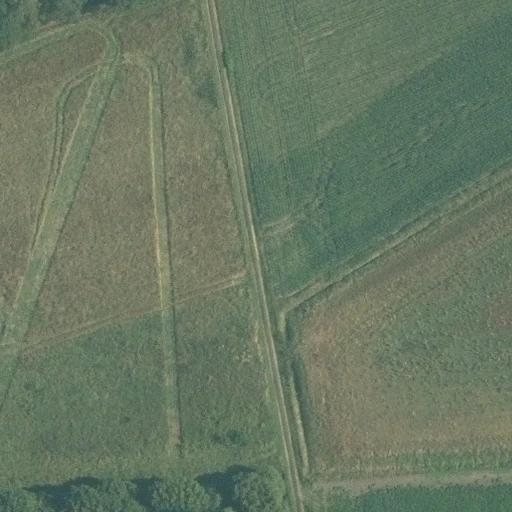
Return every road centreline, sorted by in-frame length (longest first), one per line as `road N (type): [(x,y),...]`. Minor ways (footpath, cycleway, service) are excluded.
road 1 (track): [(302,475),(221,0)]
road 2 (track): [(511,463),(302,475),(308,511)]
